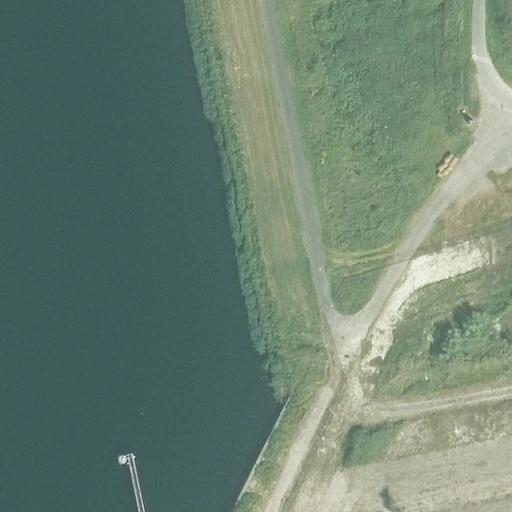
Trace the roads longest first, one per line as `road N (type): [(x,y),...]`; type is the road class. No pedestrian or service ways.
road 1 (unclassified): [(346,348),(323,294),(265,0)]
road 2 (unclassified): [(511,126),(439,208),(346,348)]
road 3 (unclassified): [(346,348),(271,511)]
